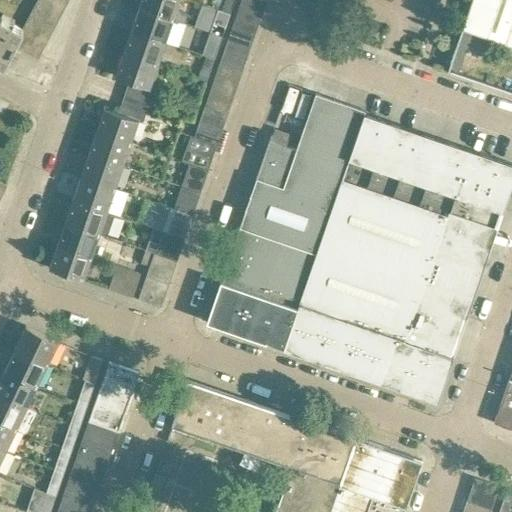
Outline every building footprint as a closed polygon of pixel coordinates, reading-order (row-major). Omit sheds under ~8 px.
[(61,13),(67,2),(62,0),(37,0),(37,1),(61,13)] [(140,0),(139,6),(173,18),(178,20),(178,18),(185,20),(187,13),(176,9),(179,0),(140,0)] [(223,0),(220,10),(229,13),(233,0),(223,0)] [(260,0),(240,0),(238,8),(261,16),(266,2),(260,0)] [(511,45),(511,0),(472,0),(463,29),(511,45)] [(61,13),(37,1),(31,11),(55,24),(61,13)] [(138,6),(131,30),(165,41),(173,18),(138,6)] [(257,27),(261,16),(238,8),(234,19),(257,27)] [(217,9),(210,31),(222,35),(229,13),(220,10),(217,9)] [(49,35),(55,24),(31,11),(26,22),(49,35)] [(23,28),(0,15),(0,63),(3,66),(15,45),(21,34),(23,29),(23,28)] [(234,19),(231,27),(254,35),(257,27),(234,19)] [(21,34),(44,46),(49,35),(26,22),(23,28),(23,29),(21,34)] [(231,27),(227,39),(250,47),(254,35),(231,27)] [(157,64),(165,41),(131,30),(123,52),(157,64)] [(210,31),(202,54),(204,55),(214,58),(222,35),(210,31)] [(38,57),(39,55),(44,46),(21,34),(15,45),(38,57)] [(223,50),(246,58),(250,47),(227,39),(223,50)] [(223,50),(219,62),(242,70),(246,58),(223,50)] [(129,81),(124,96),(149,104),(155,88),(149,86),(157,64),(123,52),(115,76),(129,81)] [(197,77),(206,80),(214,58),(204,55),(197,77)] [(215,74),(238,82),(242,70),(219,62),(215,74)] [(215,74),(211,85),(234,93),(238,82),(215,74)] [(207,96),(231,104),(234,93),(211,85),(207,96)] [(239,225),(316,252),(364,112),(365,110),(315,92),(292,159),(266,149),(239,225)] [(143,121),(149,104),(124,96),(118,112),(104,107),(96,130),(131,142),(139,120),(143,121)] [(207,96),(204,107),(227,115),(231,104),(207,96)] [(204,107),(200,118),(223,126),(227,115),(204,107)] [(511,163),(364,112),(316,252),(284,346),(283,348),(438,401),(511,184),(511,163)] [(196,129),(219,137),(223,126),(200,118),(196,129)] [(219,137),(196,129),(194,136),(190,134),(185,147),(212,157),(219,137)] [(96,130),(88,153),(123,165),(131,142),(96,130)] [(208,169),(212,157),(185,147),(181,160),(185,161),(208,169)] [(115,188),(123,165),(88,153),(80,176),(115,188)] [(185,161),(178,184),(200,191),(208,169),(185,161)] [(80,176),(72,199),(115,214),(119,215),(127,192),(115,188),(80,176)] [(178,184),(170,207),(192,214),(200,191),(178,184)] [(108,236),(115,214),(72,199),(65,221),(100,233),(108,236)] [(184,237),(192,214),(170,207),(162,230),(184,237)] [(65,221),(57,244),(92,256),(100,233),(65,221)] [(207,320),(206,321),(266,342),(267,340),(272,342),(272,343),(282,346),(284,346),(316,252),(239,225),(226,265),(228,265),(224,277),(223,277),(222,281),(220,280),(207,320)] [(162,230),(154,252),(177,259),(184,237),(162,230)] [(84,279),(92,256),(57,244),(49,267),(84,279)] [(151,261),(150,263),(173,271),(177,259),(154,252),(151,261)] [(140,264),(143,265),(149,267),(150,263),(151,261),(142,258),(140,264)] [(149,267),(146,275),(169,283),(173,271),(150,263),(149,267)] [(121,292),(128,268),(116,264),(109,288),(121,292)] [(140,272),(128,268),(121,292),(132,296),(140,272)] [(165,294),(169,283),(146,275),(142,287),(165,294)] [(161,306),(165,294),(142,287),(138,298),(161,306)] [(15,347),(48,363),(59,341),(25,325),(15,347)] [(15,347),(4,368),(38,385),(48,363),(15,347)] [(91,355),(83,376),(95,381),(103,359),(91,355)] [(89,420),(119,430),(139,372),(109,361),(89,420)] [(0,377),(0,392),(28,406),(38,385),(4,368),(0,377)] [(87,404),(95,381),(83,376),(83,377),(86,378),(78,400),(87,404)] [(511,378),(509,377),(494,422),(511,428),(511,378)] [(291,465),(275,511),(328,511),(355,436),(187,378),(172,424),(291,465)] [(0,392),(0,419),(17,428),(25,432),(36,410),(28,406),(0,392)] [(80,426),(87,404),(78,400),(70,423),(80,426)] [(0,446),(7,449),(17,428),(0,419),(0,446)] [(90,511),(119,430),(89,420),(56,511),(90,511)] [(62,446),(72,449),(80,426),(70,423),(62,446)] [(355,436),(328,511),(403,511),(422,459),(355,436)] [(64,472),(72,449),(62,446),(55,468),(64,472)] [(56,494),(64,472),(55,468),(47,490),(35,486),(48,492),(56,494)] [(495,497),(499,486),(475,477),(471,489),(495,497)] [(29,511),(50,511),(56,494),(48,492),(35,486),(26,511),(29,511)] [(501,511),(511,511),(511,510),(511,490),(507,488),(499,511),(501,511)] [(491,509),(495,497),(471,489),(467,500),(491,509)] [(465,511),(489,511),(491,509),(467,500),(463,511),(465,511)]
